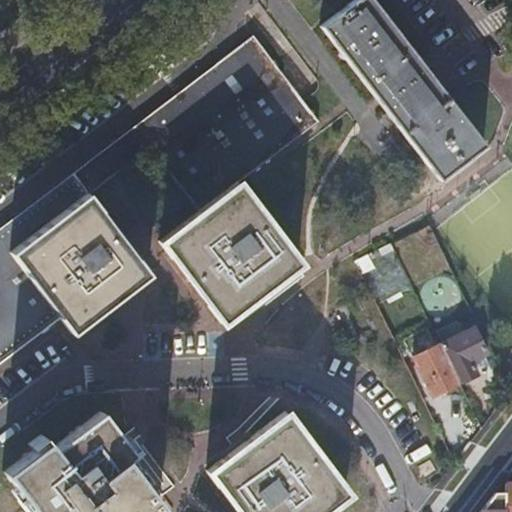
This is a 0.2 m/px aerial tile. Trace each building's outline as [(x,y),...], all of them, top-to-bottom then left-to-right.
[(389,117),(437,179),(482,143),(369,0),(350,0),(317,26),(375,100),(389,117)] [(71,171),(80,182),(139,137),(256,48),(247,37),(71,171)] [(256,48),(139,137),(148,149),(197,212),(234,184),(315,121),(295,96),(258,47),(256,48)] [(139,137),(80,182),(88,192),(84,195),(85,196),(148,149),(139,137)] [(0,243),(80,182),(71,171),(0,225),(0,243)] [(0,362),(17,349),(57,318),(9,253),(84,195),(88,192),(80,182),(0,243),(0,362)] [(218,322),(265,285),(267,288),(280,278),(278,275),(294,264),(237,189),(234,184),(197,212),(157,242),(218,322)] [(69,333),(107,304),(145,274),(85,196),(84,195),(9,253),(57,318),(69,333)] [(388,244),(354,258),(371,300),(405,287),(388,244)] [(437,343),(456,381),(475,372),(473,368),(483,363),(485,359),(482,352),(483,352),(471,326),(437,343)] [(429,395),(456,381),(437,343),(409,356),(429,395)] [(96,411),(48,448),(42,439),(1,471),(26,504),(31,511),(147,511),(156,506),(120,458),(128,452),(119,441),(115,436),(96,411)] [(236,511),(314,511),(341,492),(281,414),(235,448),(234,446),(226,451),(220,455),(222,458),(205,471),(236,511)] [(511,511),(511,480),(504,481),(503,490),(503,511),(511,511)] [(503,511),(503,490),(494,490),(476,511),(503,511)]
